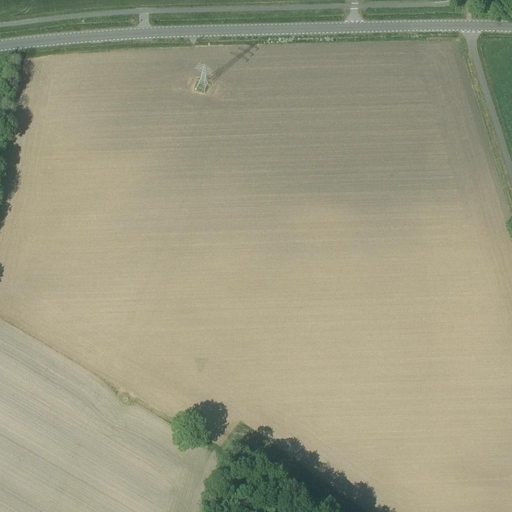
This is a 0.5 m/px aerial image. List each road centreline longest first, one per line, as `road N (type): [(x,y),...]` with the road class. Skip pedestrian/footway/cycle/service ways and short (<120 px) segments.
road 1 (tertiary): [(0,46),(154,33),(466,26)]
road 2 (unclassified): [(466,26),(511,171)]
